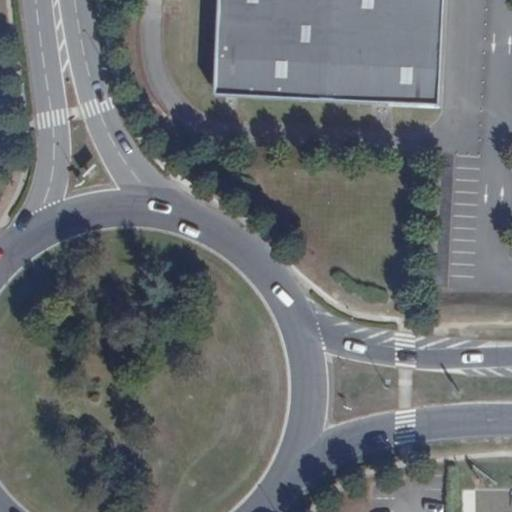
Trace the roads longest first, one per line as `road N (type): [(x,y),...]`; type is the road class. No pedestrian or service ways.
road 1 (primary): [(281,480),(344,442),(511,420)]
road 2 (unclassified): [(161,213),(112,151),(94,110),(70,0)]
road 3 (unclassified): [(32,0),(48,164),(39,231)]
road 4 (primary): [(511,363),(401,359),(295,329)]
road 5 (primary): [(295,329),(245,255),(161,213)]
road 6 (primary): [(281,480),(300,435),(305,376),(295,329)]
road 7 (primary): [(161,213),(117,209),(39,231)]
